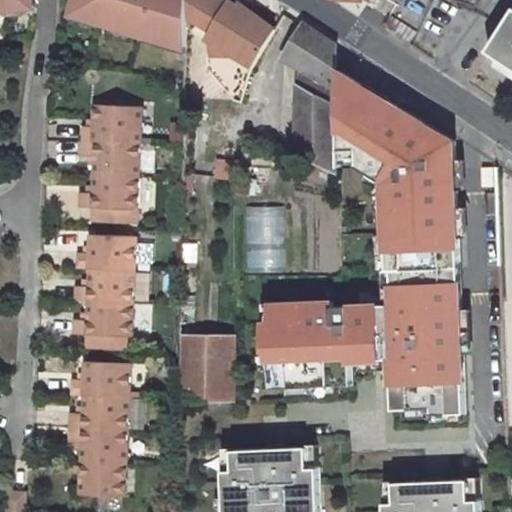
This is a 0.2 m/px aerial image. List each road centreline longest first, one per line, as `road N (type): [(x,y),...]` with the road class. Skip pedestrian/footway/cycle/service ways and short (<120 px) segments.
road 1 (residential): [(21,452),(28,208)]
road 2 (tertiary): [(511,136),(308,3)]
road 3 (residential): [(28,208),(51,0)]
